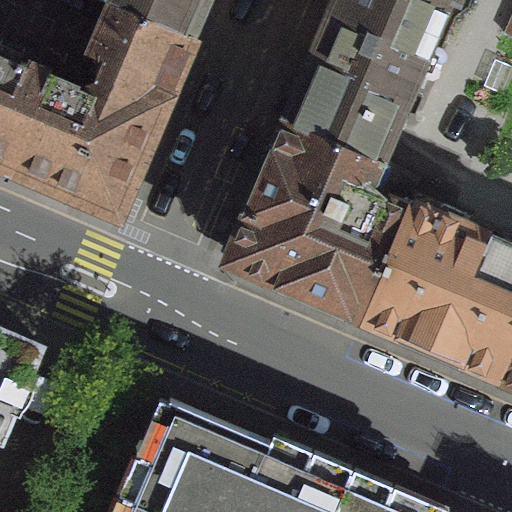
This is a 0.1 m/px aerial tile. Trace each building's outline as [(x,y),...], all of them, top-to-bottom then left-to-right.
[(104,73),(0,28),(0,157),(124,210),(162,120),(203,24),(146,0),(110,0),(92,44),(113,53),(104,73)] [(146,0),(203,24),(212,0),(146,0)] [(331,0),(298,90),(401,131),(446,0),(331,0)] [(511,8),(503,33),(511,36),(511,8)] [(237,247),(373,301),(417,185),(383,172),(383,171),(401,131),(298,90),(282,132),(267,170),(237,247)] [(511,219),(417,185),(373,301),(442,328),(511,354),(511,219)] [(0,457),(5,447),(49,343),(0,322),(0,457)] [(440,511),(326,464),(275,443),(272,449),(160,402),(113,511),(440,511)]
